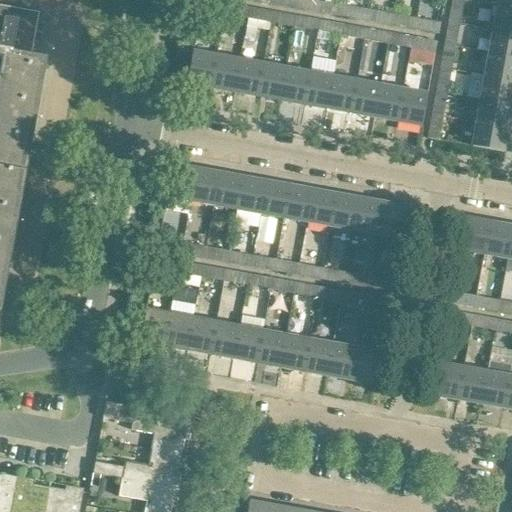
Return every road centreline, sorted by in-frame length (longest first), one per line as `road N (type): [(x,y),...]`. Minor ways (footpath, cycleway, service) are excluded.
road 1 (unclassified): [(16,331),(75,6)]
road 2 (residential): [(442,183),(128,126)]
road 3 (residential): [(0,364),(49,357),(89,319),(128,126)]
road 4 (residential): [(398,424),(442,183)]
road 5 (residential): [(398,424),(278,404),(267,413),(258,462)]
road 6 (residential): [(258,462),(271,485),(423,511)]
road 7 (residential): [(442,511),(457,439),(398,424)]
road 8 (residential): [(128,126),(150,0)]
